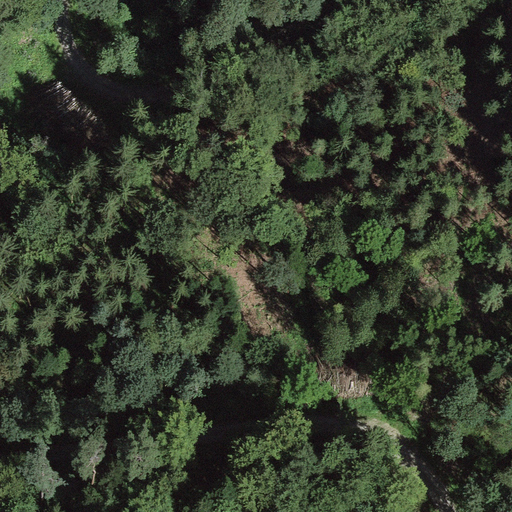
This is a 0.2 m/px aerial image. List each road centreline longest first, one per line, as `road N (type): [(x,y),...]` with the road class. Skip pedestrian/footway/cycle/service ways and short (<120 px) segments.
road 1 (track): [(0,456),(102,451),(209,405),(274,391),(326,403),(368,426),(438,511)]
road 2 (track): [(359,0),(169,74),(119,84),(76,69),(60,0)]
